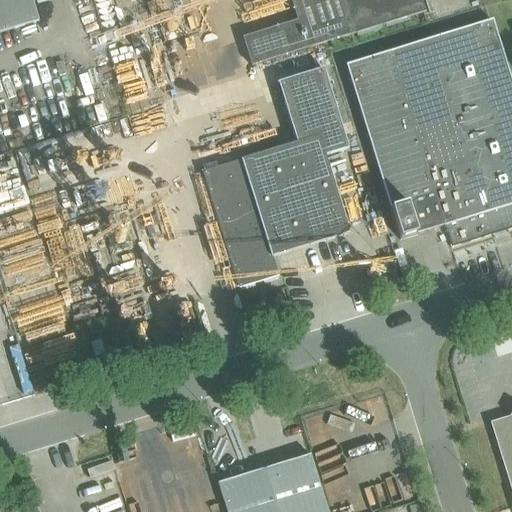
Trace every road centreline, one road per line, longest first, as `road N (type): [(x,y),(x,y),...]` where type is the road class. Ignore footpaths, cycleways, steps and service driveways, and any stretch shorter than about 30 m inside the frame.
road 1 (unclassified): [(0,444),(403,318)]
road 2 (unclassified): [(461,511),(403,318)]
